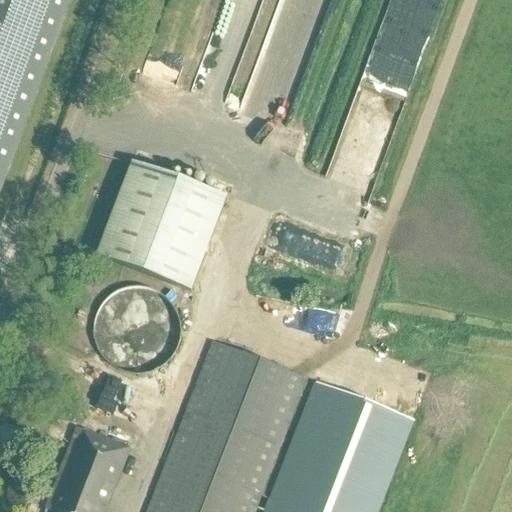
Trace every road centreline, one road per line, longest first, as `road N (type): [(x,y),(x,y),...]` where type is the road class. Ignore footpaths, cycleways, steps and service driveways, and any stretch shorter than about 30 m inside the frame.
road 1 (track): [(472,0),(346,355),(204,333),(126,511)]
road 2 (unclassified): [(0,314),(124,0)]
